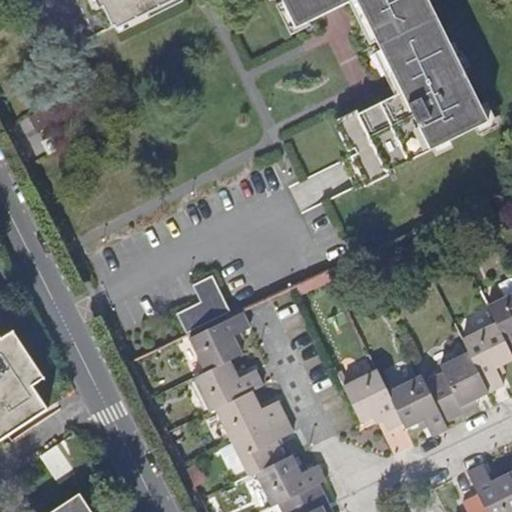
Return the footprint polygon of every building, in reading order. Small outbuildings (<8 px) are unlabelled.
[(93,0),(99,11),(105,8),(100,0),(93,0)] [(116,31),(119,30),(179,0),(100,0),(105,8),(116,31)] [(183,6),(180,0),(179,0),(119,30),(123,36),(183,6)] [(343,122),(358,153),(371,180),(383,174),(445,143),(463,134),(474,129),(488,122),(481,108),(463,72),(455,57),(426,0),(281,0),(283,4),(296,30),(309,24),(347,5),(356,0),(402,93),(392,97),(343,122)] [(311,29),(309,24),(296,30),(283,4),(275,9),(291,39),(311,29)] [(463,53),(455,57),(463,72),(470,69),(463,53)] [(488,104),(481,108),(488,122),(474,129),(478,136),(498,126),(488,104)] [(38,135),(53,127),(46,112),(30,120),(38,135)] [(467,142),(463,134),(445,143),(449,151),(467,142)] [(48,155),(56,151),(50,140),(43,144),(48,155)] [(357,187),(371,180),(358,153),(343,160),(357,187)] [(385,178),(383,174),(371,180),(373,183),(385,178)] [(186,334),(229,313),(212,278),(193,288),(200,304),(177,316),(186,334)] [(511,293),(488,305),(497,323),(511,354),(511,293)] [(206,373),(230,361),(242,355),(233,337),(251,328),(244,312),(190,339),(206,373)] [(511,359),(511,354),(497,323),(462,339),(469,353),(489,393),(505,385),(496,367),(511,359)] [(0,442),(9,436),(48,410),(33,387),(40,382),(9,336),(2,341),(0,337),(0,442)] [(489,393),(469,353),(442,366),(444,372),(425,382),(445,422),(464,413),(462,408),(475,401),(489,393)] [(210,413),(216,410),(253,392),(264,386),(256,370),(238,378),(230,361),(206,373),(193,379),(210,413)] [(403,423),(388,392),(377,370),(344,387),(362,423),(379,414),(387,431),(403,423)] [(403,423),(406,428),(424,420),(433,437),(449,430),(445,422),(425,382),(422,376),(388,392),(403,423)] [(216,410),(233,443),(287,417),(279,401),(261,410),(253,392),(216,410)] [(477,406),(475,401),(462,408),(464,413),(477,406)] [(295,433),(287,417),(233,443),(249,477),(256,474),(286,459),(277,441),(295,433)] [(75,435),(52,450),(69,477),(92,462),(75,435)] [(273,507),(278,504),(319,484),(326,481),(318,465),(302,473),(293,456),(286,459),(256,474),(273,507)] [(492,482),(484,465),(469,473),(479,496),(487,511),(511,511),(511,477),(510,473),(492,482)] [(325,511),(322,507),(329,504),(319,484),(278,504),(282,511),(325,511)] [(91,511),(80,496),(55,511),(91,511)] [(487,511),(479,496),(463,503),(467,511),(487,511)]
